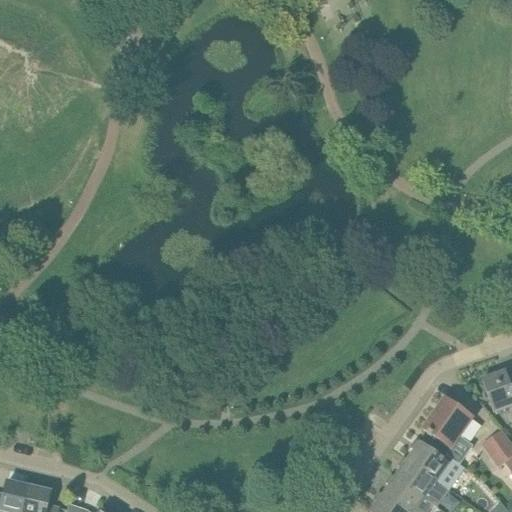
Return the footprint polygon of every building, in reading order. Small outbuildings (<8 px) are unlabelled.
[(511,379),(509,381),(506,372),(482,381),(489,400),(494,414),(511,406),(511,379)] [(446,456),(459,466),(471,450),(457,440),(472,419),(461,411),(445,399),(423,431),(428,434),(427,435),(432,439),(433,437),(450,450),(446,456)] [(511,448),(500,432),(482,445),(499,468),(504,464),(511,474),(511,448)] [(457,469),(459,466),(446,456),(444,460),(416,440),(410,448),(414,451),(408,461),(448,490),(461,472),(457,469)] [(402,469),(395,479),(436,507),(448,490),(408,461),(403,458),(398,466),(402,469)] [(383,496),(405,511),(428,511),(433,506),(436,508),(436,507),(395,479),(391,476),(386,483),(390,486),(383,496)] [(4,496),(0,494),(0,511),(22,511),(29,488),(7,482),(4,496)] [(29,488),(22,511),(58,511),(60,509),(48,506),(51,493),(29,488)] [(405,511),(383,496),(378,493),(373,501),(377,504),(371,511),(405,511)]
